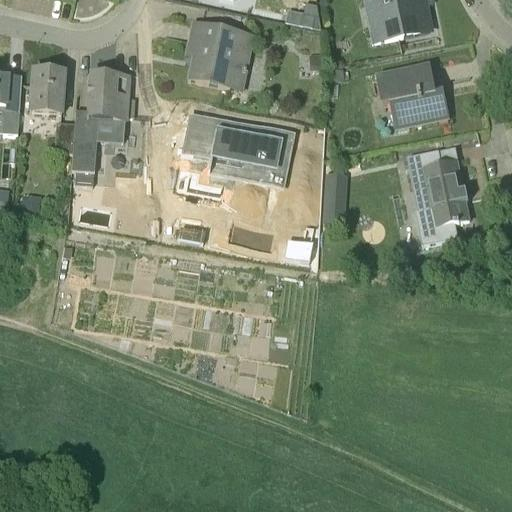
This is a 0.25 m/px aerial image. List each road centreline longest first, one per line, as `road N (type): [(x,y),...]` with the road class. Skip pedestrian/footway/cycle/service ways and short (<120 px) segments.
road 1 (track): [(0,322),(296,433),(468,511)]
road 2 (residential): [(135,3),(97,37),(0,23)]
